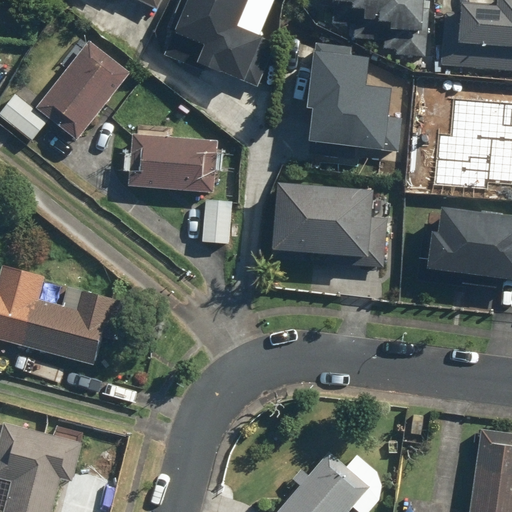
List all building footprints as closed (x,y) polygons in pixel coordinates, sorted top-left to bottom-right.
[(166,0),(138,0),(161,11),(166,0)] [(252,0),(183,0),(171,30),(177,32),(167,56),(207,73),(210,66),(248,83),(267,37),(241,26),(252,0)] [(337,0),(335,22),(357,24),(356,38),(387,41),(386,49),(399,50),(398,55),(427,58),(432,0),(337,0)] [(447,13),(442,65),(511,70),(511,0),(498,0),(498,5),(463,2),(462,14),(447,13)] [(81,141),(133,72),(90,40),(38,110),(81,141)] [(369,87),(373,58),(352,56),(353,47),(319,43),(311,108),(318,108),(314,140),(312,139),(310,154),(356,159),(357,148),(389,151),(395,90),(369,87)] [(134,135),(130,186),(216,194),(221,142),(134,135)] [(378,192),(283,183),(277,246),(274,246),(273,259),(305,261),(305,253),(371,259),(378,192)] [(235,202),(208,200),(204,243),(231,245),(235,202)] [(427,232),(420,281),(468,287),(468,284),(499,289),(500,279),(511,281),(511,217),(445,208),(441,234),(427,232)] [(6,267),(0,289),(0,337),(96,364),(103,340),(115,343),(126,303),(69,288),(64,307),(38,300),(44,278),(6,267)] [(0,511),(53,511),(61,479),(76,483),(85,444),(6,424),(0,446),(0,479),(12,482),(4,511),(0,509),(0,511)] [(511,511),(511,433),(481,431),(474,511),(511,511)] [(303,486),(280,511),(349,511),(354,507),(359,511),(371,511),(382,501),(384,478),(359,456),(349,468),(332,453),(311,477),(303,470),(295,479),(303,486)]
